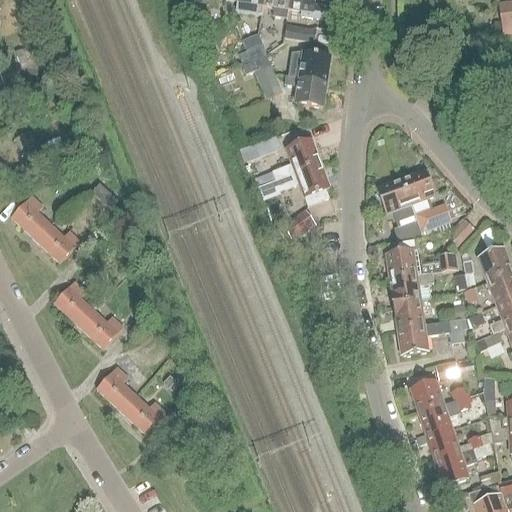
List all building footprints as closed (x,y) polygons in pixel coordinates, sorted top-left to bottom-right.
[(189,0),(193,7),(202,8),(203,0),(189,0)] [(263,9),(264,0),(238,0),(237,12),(262,15),(263,9)] [(287,19),(288,12),(289,0),(264,0),(263,9),(274,10),(273,18),(287,19)] [(315,0),(289,0),(288,12),(301,14),(300,19),(328,23),(330,11),(314,8),(315,0)] [(511,37),(511,2),(499,4),(504,39),(511,37)] [(222,25),(196,35),(199,42),(225,33),(222,25)] [(308,29),(286,26),(285,38),(307,41),(308,29)] [(242,43),(247,54),(262,48),(258,37),(242,43)] [(262,48),(247,54),(251,64),(266,57),(262,48)] [(15,55),(20,66),(32,61),(28,50),(15,55)] [(289,70),(274,69),(275,78),(287,80),(326,86),(330,61),(303,56),(291,57),(289,70)] [(251,64),(255,74),(270,68),(266,57),(251,64)] [(270,68),(255,74),(266,102),(282,95),(270,68)] [(322,111),(326,86),(287,80),(286,88),(298,90),(295,106),(322,111)] [(39,155),(30,133),(13,140),(22,162),(39,155)] [(277,140),(251,146),(255,163),(281,157),(277,140)] [(59,141),(47,147),(52,158),(64,153),(59,141)] [(311,142),(286,151),(292,168),(272,175),(275,183),(320,166),(311,142)] [(326,192),(329,191),(320,166),(275,183),(280,194),(299,187),(308,209),(329,201),(326,192)] [(426,175),(401,184),(410,208),(426,202),(434,199),(426,175)] [(401,184),(376,193),(385,217),(391,215),(397,231),(415,224),(413,218),(410,208),(401,184)] [(118,205),(98,187),(90,195),(110,214),(118,205)] [(31,200),(11,221),(37,246),(50,229),(36,216),(42,211),(31,200)] [(291,243),(315,227),(305,212),(281,228),(291,243)] [(105,230),(110,234),(118,225),(113,221),(105,230)] [(466,222),(453,236),(456,250),(474,231),(466,222)] [(397,231),(395,231),(398,245),(421,241),(415,224),(397,231)] [(62,241),(50,229),(37,246),(59,267),(79,246),(67,235),(62,241)] [(478,261),(487,285),(511,275),(511,274),(503,251),(478,261)] [(456,259),(438,262),(438,266),(419,269),(417,253),(386,258),(390,283),(432,277),(458,273),(456,259)] [(476,287),(472,262),(463,264),(468,288),(476,287)] [(511,302),(511,275),(487,285),(497,309),(511,302)] [(428,286),(433,285),(432,277),(390,283),(394,309),(420,305),(431,303),(428,286)] [(73,285),(54,307),(79,331),(92,314),(79,301),(84,295),(73,285)] [(477,304),(472,291),(464,294),(469,307),(477,304)] [(511,327),(511,302),(497,309),(502,322),(491,326),(494,334),(505,330),(511,327)] [(424,329),(420,305),(394,309),(397,334),(424,329)] [(451,311),(453,324),(465,323),(463,309),(451,311)] [(105,326),(92,314),(79,331),(102,352),(122,330),(111,320),(105,326)] [(481,316),(468,321),(469,322),(472,331),(485,326),(481,316)] [(452,348),(465,346),(461,324),(424,329),(397,334),(402,360),(428,356),(426,341),(450,337),(452,348)] [(502,335),(477,345),(481,354),(505,344),(502,335)] [(457,366),(437,369),(439,383),(459,379),(457,366)] [(96,392),(121,415),(136,399),(123,386),(128,381),(116,370),(96,392)] [(169,379),(163,386),(169,392),(175,385),(169,379)] [(483,394),(482,394),(484,405),(494,405),(494,382),(483,381),(483,394)] [(411,392),(420,417),(445,409),(436,384),(411,392)] [(453,395),(455,404),(471,399),(470,396),(466,397),(465,391),(453,395)] [(149,411),(136,399),(121,415),(145,438),(165,416),(154,405),(149,411)] [(473,404),(471,399),(455,404),(458,415),(471,412),(469,405),(473,404)] [(508,419),(488,421),(491,435),(511,432),(511,405),(507,406),(508,419)] [(445,409),(420,417),(428,441),(453,433),(445,409)] [(511,432),(491,435),(493,446),(504,445),(504,441),(510,441),(511,459),(511,458),(511,432)] [(453,433),(428,441),(436,466),(473,454),(471,447),(459,451),(453,433)] [(490,437),(470,443),(471,447),(473,454),(489,448),(494,447),(490,437)] [(489,448),(473,454),(476,463),(492,458),(489,448)] [(473,454),(436,466),(444,490),(469,481),(465,471),(478,467),(476,463),(473,454)] [(499,473),(480,479),(483,491),(502,485),(499,473)] [(511,484),(499,488),(502,499),(511,496),(511,484)] [(499,488),(468,498),(473,511),(506,511),(503,504),(502,499),(499,488)] [(511,511),(511,496),(502,499),(503,504),(506,511),(511,511)]
